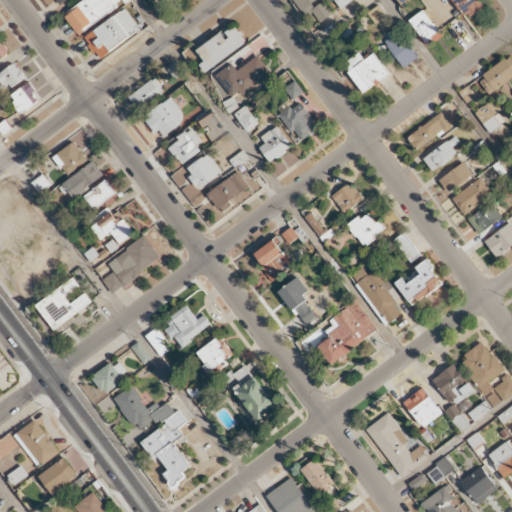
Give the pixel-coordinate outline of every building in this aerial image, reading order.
[(122,3),(119,0),(83,0),(64,14),(78,34),(122,3)] [(324,1),(315,7),(312,3),(316,0),(292,0),(304,16),(312,10),(321,23),(333,14),(324,1)] [(328,0),(329,1),(330,0),(334,0),(342,9),(353,0),(328,0)] [(484,7),(478,0),(451,0),(465,20),(484,7)] [(375,24),(386,16),(378,5),(368,13),(375,24)] [(84,38),(99,59),(140,30),(125,8),(84,38)] [(428,46),(442,35),(423,10),(409,20),(428,46)] [(224,33),(222,31),(196,51),(204,62),(200,65),(206,73),(247,41),(235,25),(224,33)] [(402,68),(417,59),(401,31),(385,40),(402,68)] [(365,60),(359,52),(343,64),(364,92),(389,74),(374,53),(365,60)] [(271,73),(258,55),(238,70),(232,63),(216,75),(234,100),(271,73)] [(478,79),(489,94),(511,77),(511,58),(509,55),(478,79)] [(25,78),(15,63),(0,73),(0,89),(9,84),(11,88),(25,78)] [(139,110),(166,94),(157,78),(129,94),(139,110)] [(293,100),(304,92),(295,81),(285,88),(293,100)] [(10,95),(20,112),(41,99),(30,82),(10,95)] [(473,98),(468,87),(460,91),(465,102),(473,98)] [(160,137),(187,121),(173,97),(146,114),(160,137)] [(492,100),(475,112),(489,133),(507,121),(492,100)] [(299,141),(319,127),(301,101),(280,116),(299,141)] [(246,132),(258,124),(246,106),(234,114),(246,132)] [(407,135),(416,149),(451,128),(443,114),(407,135)] [(265,144),(261,147),(268,161),(291,150),(280,127),(261,136),(265,144)] [(195,144),(200,140),(192,129),(169,146),(182,165),(201,151),(195,144)] [(67,176),(88,160),(74,141),(53,158),(67,176)] [(458,155),(450,142),(424,158),(432,171),(458,155)] [(223,173),(210,153),(186,169),(200,189),(223,173)] [(104,175),(93,161),(61,186),(73,200),(104,175)] [(449,193),(473,175),(463,162),(439,180),(449,193)] [(252,191),(238,172),(208,194),(222,213),(240,201),(240,200),(252,191)] [(493,193),(480,177),(452,199),(465,215),(493,193)] [(84,196),(94,210),(104,203),(107,207),(121,197),(108,178),(84,196)] [(343,213),(364,201),(353,183),(333,195),(343,213)] [(480,235),(503,217),(491,201),(468,219),(480,235)] [(92,227),(101,240),(113,232),(120,244),(135,234),(123,217),(117,221),(109,208),(95,217),(98,223),(92,227)] [(363,246),(386,229),(372,209),(349,226),(363,246)] [(306,216),(317,234),(323,230),(312,212),(306,216)] [(496,257),(511,245),(511,227),(509,223),(484,241),(496,257)] [(394,240),(411,262),(421,255),(403,233),(394,240)] [(109,262),(115,271),(104,279),(113,293),(162,258),(146,236),(109,262)] [(272,281),(293,267),(275,240),(254,254),(272,281)] [(399,298),(373,260),(367,264),(373,271),(368,275),(363,268),(351,276),(386,326),(402,314),(394,302),(399,298)] [(397,283),(412,306),(443,284),(428,262),(397,283)] [(309,291),(300,277),(280,290),(304,325),(316,316),(302,295),(309,291)] [(37,305),(56,331),(94,303),(87,293),(72,304),(67,297),(82,287),(75,278),(37,305)] [(378,329),(353,297),(344,305),(346,308),(330,320),(333,325),(325,331),(330,337),(317,347),(332,365),(378,329)] [(211,324),(204,315),(197,320),(189,307),(164,325),(182,349),(192,342),(190,339),(211,324)] [(168,351),(161,342),(165,338),(157,328),(146,336),(161,356),(168,351)] [(195,355),(211,375),(235,356),(220,336),(195,355)] [(511,394),(511,379),(509,375),(493,387),(489,381),(504,371),(483,341),(460,358),(494,407),(511,394)] [(130,376),(120,360),(93,376),(103,393),(130,376)] [(433,379),(454,407),(474,391),(468,382),(454,364),(433,379)] [(276,405),(246,366),(227,380),(257,419),(276,405)] [(114,398),(137,432),(160,417),(166,425),(141,442),(154,461),(160,457),(169,470),(164,474),(172,487),(186,477),(182,471),(190,466),(175,443),(184,436),(178,428),(187,422),(179,410),(174,414),(165,400),(149,411),(133,385),(114,398)] [(410,397),(414,401),(407,406),(423,428),(442,413),(423,387),(410,397)] [(492,410),(486,401),(469,413),(474,422),(492,410)] [(470,426),(454,404),(445,411),(460,432),(470,426)] [(511,405),(497,415),(503,424),(511,418),(511,405)] [(367,428),(401,477),(430,457),(422,445),(410,453),(404,444),(408,440),(389,413),(367,428)] [(15,435),(40,468),(60,452),(35,420),(15,435)] [(511,472),(511,448),(507,441),(488,455),(505,477),(511,472)] [(53,495),(80,476),(66,457),(39,476),(53,495)] [(337,489),(317,458),(301,469),(320,499),(337,489)] [(436,484),(455,470),(446,458),(427,472),(436,484)] [(477,504),(498,490),(482,467),(460,481),(477,504)] [(409,483),(413,490),(427,480),(422,474),(409,483)] [(266,495),(278,511),(316,511),(291,477),(266,495)] [(423,501),(429,511),(461,511),(444,487),(423,501)] [(78,511),(112,511),(96,491),(75,507),(78,511)] [(334,511),(342,508),(337,499),(326,505),(329,511),(334,511)] [(267,511),(263,503),(248,511),(247,511),(267,511)]
